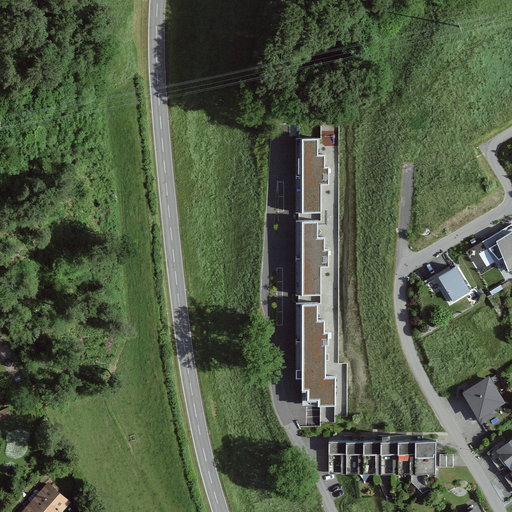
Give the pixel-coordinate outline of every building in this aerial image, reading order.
[(324,142),(335,143),(335,133),(325,133),(324,142)] [(316,140),(302,140),(302,213),(321,213),(321,184),(327,184),(327,168),(323,168),(323,157),(316,157),(316,140)] [(316,223),(302,223),(302,296),(320,296),(320,268),(327,268),(327,251),(323,251),(323,240),(316,240),(316,223)] [(508,268),(511,265),(511,230),(511,231),(497,240),(498,242),(489,247),(498,259),(503,255),(508,268)] [(437,277),(452,302),(470,291),(456,266),(437,277)] [(316,306),(303,306),(304,390),(309,390),(309,399),(319,399),(319,406),(334,406),(334,379),(324,379),(324,345),(327,345),(327,334),(323,334),(323,321),(317,322),(316,306)] [(489,375),(464,390),(482,421),(494,413),(492,409),(504,401),(489,375)] [(511,437),(496,449),(511,470),(511,437)] [(435,442),(330,442),(330,473),(435,473),(435,442)] [(441,467),(454,467),(453,454),(441,455),(441,467)] [(20,511),(61,511),(72,500),(48,480),(20,511)]
